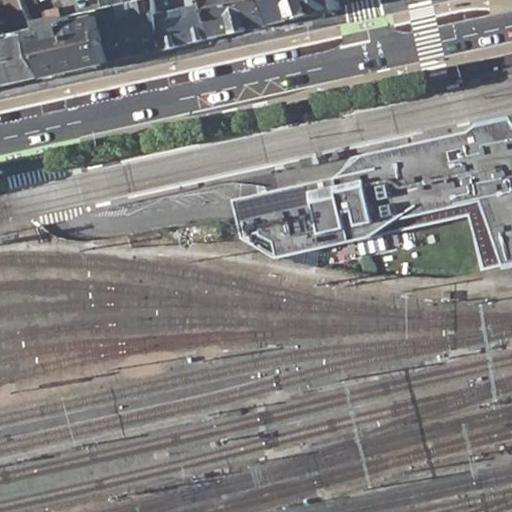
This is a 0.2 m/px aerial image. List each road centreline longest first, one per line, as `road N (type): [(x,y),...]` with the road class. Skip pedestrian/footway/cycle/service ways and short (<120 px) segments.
road 1 (tertiary): [(0,139),(374,56)]
road 2 (tertiary): [(374,56),(511,25)]
